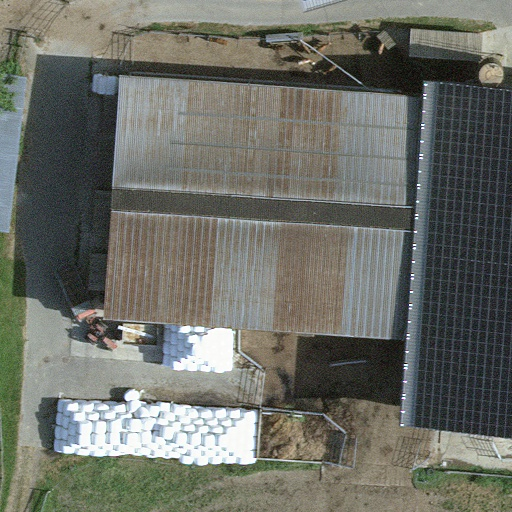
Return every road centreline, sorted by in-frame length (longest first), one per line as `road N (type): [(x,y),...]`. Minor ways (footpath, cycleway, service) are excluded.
road 1 (track): [(104,19),(84,37),(70,80),(47,435),(25,511)]
road 2 (track): [(483,0),(334,21),(147,8),(104,19)]
